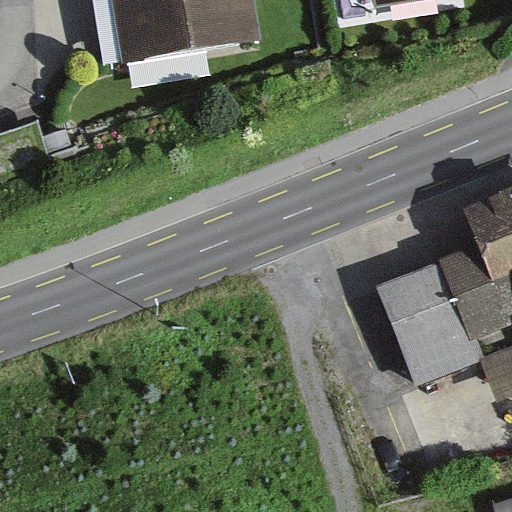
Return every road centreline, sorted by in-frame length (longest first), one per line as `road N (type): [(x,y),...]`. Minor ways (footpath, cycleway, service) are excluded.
road 1 (secondary): [(511,125),(0,321)]
road 2 (unknown): [(289,213),(338,511)]
